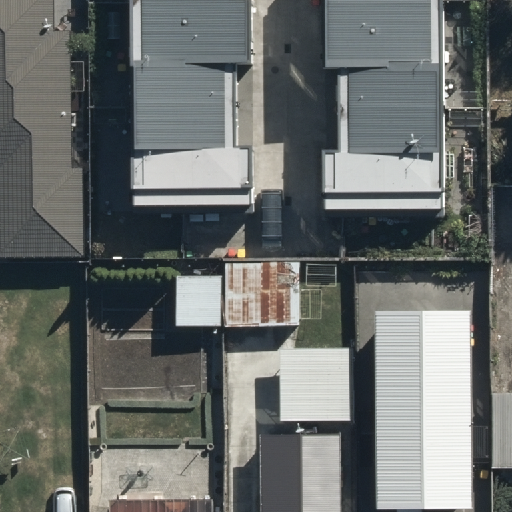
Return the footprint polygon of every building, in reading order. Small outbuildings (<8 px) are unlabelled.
[(53,0),(0,0),(0,251),(84,251),(82,154),(71,154),(69,24),(53,24),(53,0)] [(137,0),(138,195),(245,194),(244,146),(223,146),(222,63),(252,63),(251,0),(137,0)] [(441,0),(320,0),(321,46),(342,46),(342,133),(321,133),(321,187),(441,187),(441,0)] [(303,262),(229,261),(229,330),(303,330),(303,262)] [(218,268),(175,270),(176,325),(219,324),(218,268)] [(472,491),(469,294),(380,296),(383,492),(472,491)] [(282,416),(350,415),(349,342),(281,343),(282,416)] [(511,395),(492,395),(493,469),(511,468),(511,395)] [(341,511),(340,426),(261,428),(262,511),(341,511)]
